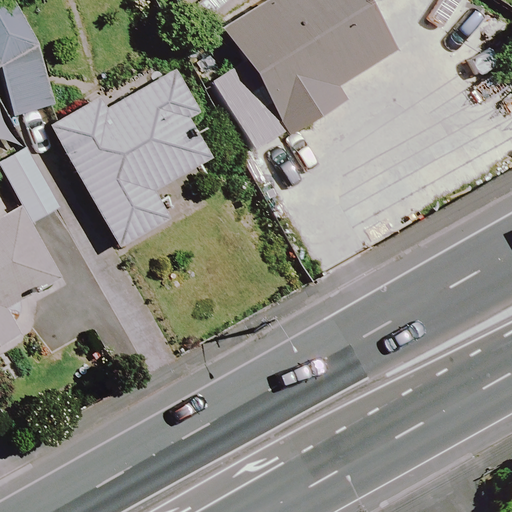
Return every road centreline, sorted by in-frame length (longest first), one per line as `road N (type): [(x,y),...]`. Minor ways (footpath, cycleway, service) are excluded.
road 1 (trunk): [(51,511),(511,252)]
road 2 (trunk): [(511,374),(267,511)]
